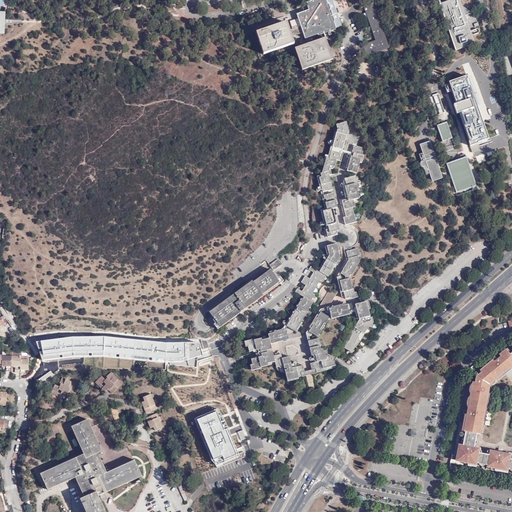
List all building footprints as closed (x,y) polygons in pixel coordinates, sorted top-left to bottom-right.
[(308,10),(296,14),(300,24),(303,33),(304,39),(317,34),(318,36),(336,30),(335,28),(341,26),(332,0),(314,0),(307,3),(307,4),(306,4),(308,10)] [(460,5),(457,0),(448,0),(449,1),(440,4),(456,50),(473,44),(464,16),(471,13),(460,5)] [(390,48),(374,3),(364,6),(375,40),(365,44),(363,46),(366,56),(390,48)] [(285,24),(255,34),(262,55),(291,44),(288,38),(303,33),(300,24),(291,27),(292,29),(287,31),(285,24)] [(325,38),(294,48),(301,70),(332,60),(325,38)] [(456,113),(458,113),(468,140),(469,140),(472,152),(481,149),(478,141),(488,138),(477,105),(480,104),(477,96),(474,97),(467,76),(449,82),(456,103),(453,104),(456,113)] [(445,116),(438,89),(436,89),(430,91),(429,92),(437,118),(445,116)] [(452,138),(446,122),(444,123),(443,121),(442,120),(438,121),(439,125),(437,126),(446,152),(453,149),(450,139),(452,138)] [(330,148),(339,150),(340,151),(343,140),(345,140),(347,133),(344,122),(334,125),(335,129),(338,130),(336,138),(334,137),(330,148)] [(332,136),(329,147),(330,148),(334,137),(336,138),(338,130),(335,129),(334,134),(332,136)] [(435,156),(430,141),(420,144),(422,153),(419,154),(421,161),(420,163),(420,165),(422,168),(424,168),(426,174),(429,173),(432,181),(442,178),(436,158),(432,159),(431,157),(435,156)] [(352,146),(351,148),(350,154),(351,156),(350,158),(348,159),(345,169),(344,171),(354,174),(358,163),(360,156),(362,149),(352,146)] [(321,165),(322,166),(325,157),(328,158),(330,151),(339,154),(339,150),(330,148),(329,147),(326,156),(323,155),(321,165)] [(322,166),(321,174),(326,172),(328,166),(333,168),(335,161),(337,161),(340,154),(339,154),(330,151),(328,158),(325,157),(322,166)] [(489,159),(487,151),(478,154),(480,161),(489,159)] [(476,186),(465,154),(459,156),(460,159),(446,164),(456,193),(476,186)] [(318,178),(321,193),(331,190),(327,176),(330,175),(329,172),(326,172),(321,174),(319,174),(319,176),(319,178),(318,178)] [(350,216),(353,216),(351,208),(349,201),(351,201),(357,199),(356,192),(357,191),(356,188),(354,180),(354,177),(343,179),(346,194),(344,194),(345,200),(344,200),(340,201),(343,217),(341,218),(343,226),(349,224),(351,222),(350,216)] [(331,194),(322,196),(325,211),(321,212),(325,227),(335,224),(333,217),(331,209),(335,209),(334,204),(332,197),(331,194)] [(322,230),(323,235),(325,234),(324,231),(334,228),(337,227),(334,216),(333,217),(335,224),(325,227),(321,212),(325,211),(322,196),(320,197),(323,209),(319,211),(323,229),(322,230)] [(342,228),(342,229),(347,250),(353,249),(352,247),(356,246),(358,242),(359,239),(359,237),(358,234),(357,232),(356,230),(354,229),(352,228),(350,227),(347,227),(345,228),(342,228)] [(326,259),(336,265),(338,262),(337,261),(339,257),(335,244),(325,247),(327,256),(326,259)] [(340,273),(357,257),(357,256),(355,249),(353,249),(345,251),(345,253),(347,260),(340,273)] [(335,277),(340,273),(347,260),(345,253),(343,254),(345,260),(335,277)] [(358,262),(357,257),(340,273),(337,277),(342,295),(343,297),(344,300),(350,298),(355,296),(355,293),(353,293),(352,290),(351,290),(348,279),(358,262)] [(322,262),(323,263),(332,268),(333,268),(336,265),(326,259),(324,258),(322,262)] [(282,265),(278,259),(269,265),(273,271),(282,265)] [(292,316),(308,302),(307,301),(311,294),(318,281),(322,275),(325,276),(327,277),(332,268),(323,263),(319,270),(318,272),(310,267),(307,270),(313,274),(310,280),(303,277),(299,283),(306,287),(302,293),(296,289),(293,293),(302,298),(302,300),(292,316)] [(280,283),(274,275),(270,269),(253,282),(252,281),(209,312),(214,319),(220,327),(280,283)] [(337,277),(340,273),(335,277),(340,298),(343,297),(342,295),(337,277)] [(283,281),(279,276),(278,277),(275,274),(274,275),(280,283),(283,281)] [(335,294),(332,283),(318,305),(331,303),(335,294)] [(286,322),(292,316),(302,300),(300,298),(286,322)] [(309,302),(308,302),(292,316),(285,327),(294,332),(311,303),(309,302)] [(341,347),(348,351),(352,346),(360,332),(363,333),(367,326),(369,323),(369,318),(367,310),(365,303),(362,303),(354,305),(354,308),(358,319),(356,321),(341,347)] [(345,305),(327,310),(330,319),(348,315),(347,312),(352,311),(350,304),(345,305)] [(328,318),(319,312),(315,320),(313,319),(310,325),(311,326),(308,333),(316,338),(320,331),(318,330),(322,324),(324,325),(328,318)] [(285,327),(292,316),(286,322),(283,326),(285,327)] [(257,348),(247,350),(247,352),(258,350),(259,353),(267,350),(266,346),(269,345),(288,341),(285,331),(273,333),(267,338),(268,339),(266,339),(257,348)] [(199,353),(196,342),(165,343),(103,338),(71,338),(39,343),(42,357),(72,352),(104,351),(163,358),(178,358),(199,353)] [(246,347),(247,350),(257,348),(266,339),(260,341),(260,339),(252,341),(252,340),(245,342),(246,347)] [(315,359),(324,356),(324,353),(322,354),(320,354),(319,350),(318,346),(320,346),(318,339),(308,342),(310,349),(308,349),(310,356),(311,356),(314,355),(315,359)] [(511,459),(510,459),(511,455),(504,454),(504,449),(499,449),(498,452),(490,451),(489,455),(479,453),(480,449),(474,448),(476,434),(481,435),(488,393),(486,393),(488,389),(495,383),(496,380),(511,365),(511,350),(511,353),(509,355),(505,350),(496,358),(495,357),(491,360),(492,361),(479,372),(481,374),(476,379),(472,378),(471,383),(473,383),(468,411),(464,410),(463,415),(466,415),(464,432),(465,432),(464,446),(459,446),(458,453),(460,453),(460,456),(457,458),(455,460),(456,462),(457,463),(460,464),(462,463),(463,461),(464,461),(464,464),(477,466),(477,464),(487,465),(487,468),(508,471),(508,469),(511,469),(511,459)] [(72,352),(42,357),(43,360),(73,356),(104,355),(162,362),(179,362),(200,356),(199,353),(178,358),(163,358),(104,351),(72,352)] [(21,353),(12,353),(12,356),(12,366),(12,367),(15,367),(15,373),(26,372),(25,369),(28,369),(28,358),(27,356),(21,356),(21,353)] [(261,354),(260,358),(250,360),(251,366),(252,371),(259,369),(259,368),(274,365),(276,369),(278,372),(281,373),(284,373),(283,371),(287,370),(284,358),(281,359),(280,355),(272,357),(269,358),(268,354),(261,354)] [(322,359),(328,358),(327,356),(324,356),(315,359),(314,355),(311,356),(312,359),(311,360),(312,363),(323,361),(322,359)] [(2,366),(5,366),(12,366),(12,356),(2,356),(2,366)] [(288,357),(284,358),(287,370),(294,368),(293,364),(290,365),(288,357)] [(310,370),(311,374),(335,368),(333,362),(332,362),(330,357),(328,358),(322,359),(323,361),(312,363),(309,364),(310,370)] [(283,371),(284,373),(286,382),(297,380),(296,378),(304,376),(303,372),(301,366),(294,368),(287,370),(283,371)] [(42,381),(53,374),(51,371),(38,380),(42,381)] [(115,384),(118,387),(123,382),(121,379),(119,379),(112,371),(107,376),(108,378),(106,380),(102,376),(98,379),(102,384),(104,382),(107,384),(102,389),(105,392),(108,389),(110,388),(111,388),(115,384)] [(184,378),(189,379),(188,382),(197,383),(198,375),(185,372),(184,378)] [(71,387),(74,389),(77,382),(74,381),(71,381),(62,377),(60,383),(62,384),(60,387),(55,385),(53,390),(58,392),(59,389),(63,391),(60,396),(64,398),(66,394),(67,392),(68,392),(69,391),(71,387)] [(102,384),(98,379),(95,382),(101,389),(102,389),(107,384),(104,382),(102,384)] [(112,393),(118,387),(115,384),(111,388),(110,388),(108,389),(112,393)] [(71,396),(74,389),(71,387),(69,391),(68,392),(67,392),(66,394),(71,396)] [(58,392),(53,390),(51,393),(60,397),(60,396),(63,391),(59,389),(58,392)] [(154,404),(152,400),(149,394),(143,397),(145,401),(142,403),(146,413),(156,409),(154,404)] [(120,418),(116,408),(110,409),(111,412),(104,415),(105,420),(113,417),(114,420),(120,418)] [(216,465),(225,461),(238,456),(224,421),(217,409),(193,419),(211,461),(216,465)] [(160,422),(158,417),(156,413),(146,417),(151,428),(154,427),(156,431),(162,428),(160,422)] [(2,421),(2,415),(0,415),(0,427),(5,428),(8,428),(8,421),(2,421)] [(101,448),(86,417),(69,425),(81,452),(39,472),(47,489),(74,477),(84,496),(98,490),(100,495),(142,475),(133,456),(107,470),(97,450),(101,448)] [(457,455),(458,453),(459,446),(460,438),(463,424),(460,423),(454,455),(457,455)] [(511,474),(466,466),(465,469),(511,477),(511,474)] [(98,490),(84,496),(80,498),(86,511),(107,511),(100,495),(98,490)]
